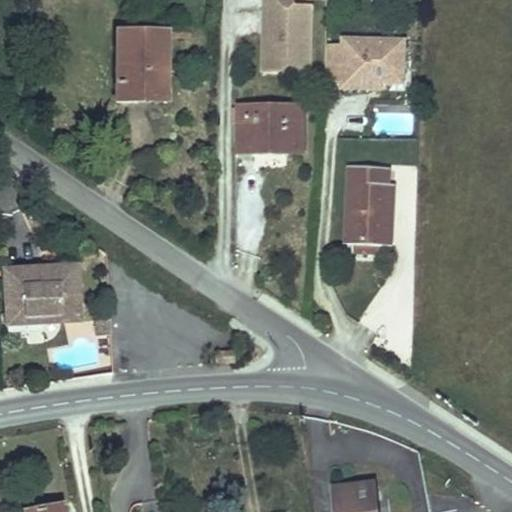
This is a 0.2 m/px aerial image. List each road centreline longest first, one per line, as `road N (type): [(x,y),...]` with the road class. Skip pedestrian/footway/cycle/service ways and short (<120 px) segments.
road 1 (unclassified): [(315,390),(298,344),(0,141)]
road 2 (tertiary): [(315,390),(157,390),(0,415)]
road 3 (tertiary): [(511,481),(399,413),(315,390)]
